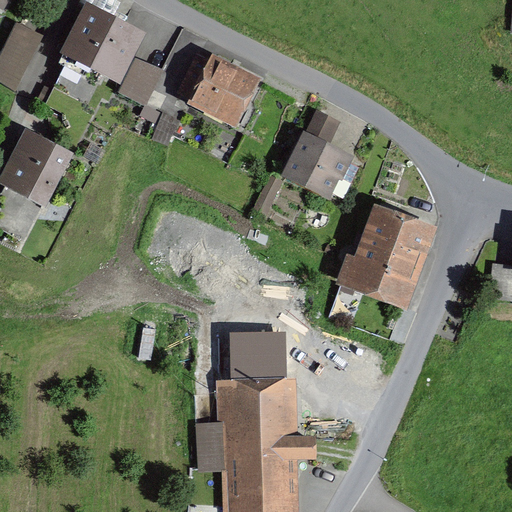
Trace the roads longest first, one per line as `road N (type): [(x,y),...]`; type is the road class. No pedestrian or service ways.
road 1 (unclassified): [(163,0),(365,115),(482,195)]
road 2 (unclassified): [(482,195),(353,486)]
